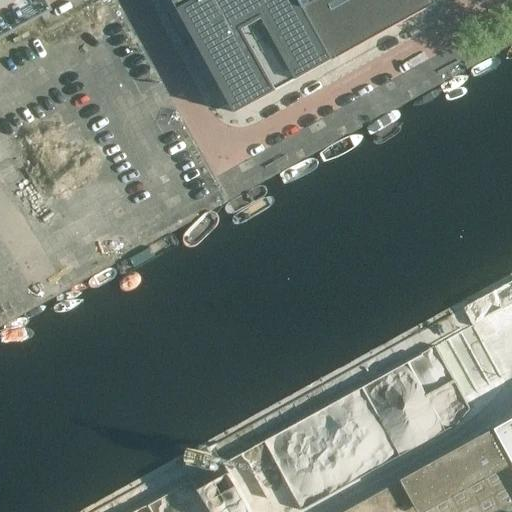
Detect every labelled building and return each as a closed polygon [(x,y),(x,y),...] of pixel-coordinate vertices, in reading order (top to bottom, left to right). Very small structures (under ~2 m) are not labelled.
[(0,0),(0,36),(40,15),(46,11),(45,9),(40,0),(0,0)] [(169,0),(179,18),(211,0),(169,0)] [(297,0),(211,0),(179,18),(236,114),(297,81),(333,65),(304,12),(297,0)] [(299,0),(304,9),(319,0),(299,0)] [(319,0),(304,9),(334,61),(339,58),(436,4),(433,0),(319,0)] [(154,160),(135,170),(139,178),(159,169),(154,160)] [(511,511),(511,459),(500,438),(495,430),(346,511),(511,511)] [(511,431),(500,438),(511,459),(511,431)] [(309,460),(309,458),(316,458),(317,442),(271,441),(271,461),(288,461),(289,459),(309,460)]
